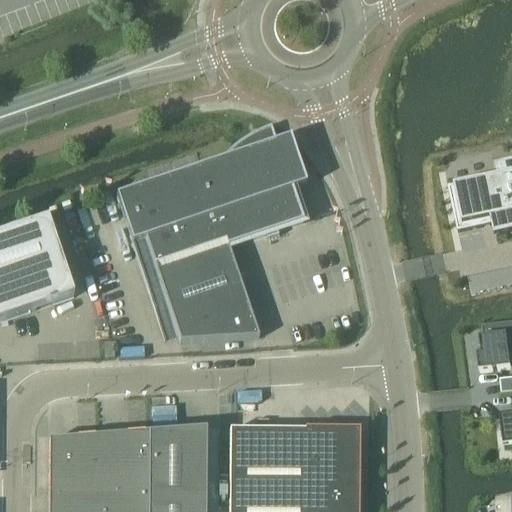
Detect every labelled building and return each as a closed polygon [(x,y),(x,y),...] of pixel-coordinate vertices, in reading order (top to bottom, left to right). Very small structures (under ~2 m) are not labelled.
[(275,147),(269,131),(256,137),(244,143),(233,152),(216,167),(210,174),(203,178),(146,196),(144,191),(114,201),(128,241),(144,287),(157,283),(179,347),(257,343),(227,252),(264,239),(266,244),(277,240),(275,236),(302,227),(275,147)] [(291,195),(304,190),(288,143),(275,147),(291,195)] [(497,179),(453,188),(461,227),(490,221),(493,239),(511,234),(511,164),(495,168),(497,179)] [(203,178),(210,174),(216,167),(144,191),(146,196),(203,178)] [(0,325),(72,301),(46,223),(0,238),(0,325)] [(511,371),(511,324),(482,328),(483,340),(479,340),(481,357),(477,357),(479,375),(511,371)] [(113,362),(112,347),(102,347),(103,362),(113,362)] [(511,388),(511,381),(499,383),(501,394),(511,393),(511,388)] [(511,417),(499,420),(503,449),(511,448),(511,417)] [(227,511),(357,511),(358,457),(358,456),(357,456),(357,436),(310,435),(310,434),(303,434),(303,436),(228,435),(227,511)] [(203,511),(204,436),(148,439),(146,511),(203,511)] [(146,511),(148,439),(98,442),(97,497),(104,497),(103,511),(146,511)] [(103,511),(104,497),(97,497),(98,442),(48,445),(47,511),(103,511)]
